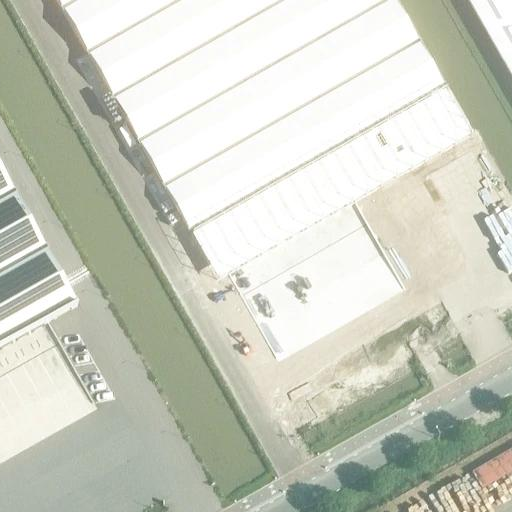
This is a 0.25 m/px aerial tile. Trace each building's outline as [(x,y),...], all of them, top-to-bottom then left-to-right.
[(390,0),(55,0),(214,278),(467,134),(390,0)] [(511,0),(466,0),(511,80),(511,0)] [(483,171),(482,166),(481,162),(476,154),(470,150),(465,148),(461,147),(456,147),(451,149),(443,153),(441,156),(438,161),(436,166),(436,170),(436,175),(437,180),(439,184),(442,187),(448,192),(453,193),(457,194),(462,194),(467,193),(472,190),(475,188),(478,184),(481,180),(482,176),(483,171)] [(0,423),(118,357),(66,266),(0,148),(0,423)] [(277,285),(291,310),(324,292),(310,267),(277,285)] [(329,338),(323,342),(331,355),(373,330),(345,284),(310,305),(329,338)] [(90,391),(84,391),(79,394),(76,398),(75,403),(77,410),(82,415),(86,416),(91,416),(97,413),(100,409),(101,403),(99,397),(95,392),(90,391)]
